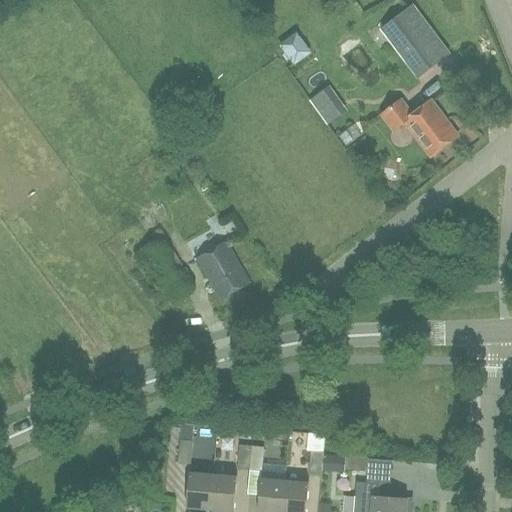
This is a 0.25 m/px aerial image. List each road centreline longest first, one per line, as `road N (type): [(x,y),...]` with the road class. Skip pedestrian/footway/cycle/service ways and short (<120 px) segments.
road 1 (tertiary): [(0,443),(68,412),(260,352),(501,329)]
road 2 (residential): [(353,251),(511,125)]
road 3 (residential): [(484,478),(501,329)]
road 4 (residential): [(511,140),(502,261)]
